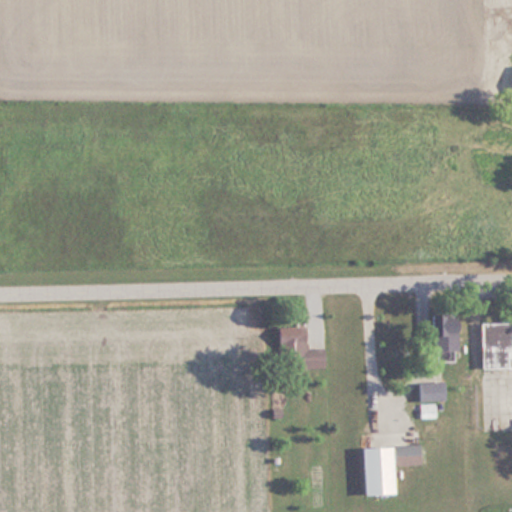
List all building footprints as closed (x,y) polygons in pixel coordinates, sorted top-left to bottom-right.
[(427,314),(427,351),(435,351),(435,361),(453,360),(452,313),(427,314)] [(477,368),(511,368),(511,322),(477,322),(477,368)] [(319,367),(319,347),(300,348),(300,332),(272,332),(272,368),(319,367)] [(414,381),(414,400),(441,400),(441,381),(414,381)] [(416,417),(416,402),(431,401),(432,416),(416,417)] [(357,494),(388,493),(386,445),(355,446),(357,494)]
